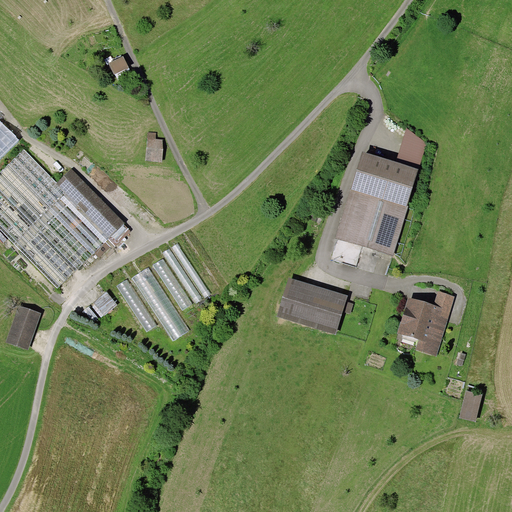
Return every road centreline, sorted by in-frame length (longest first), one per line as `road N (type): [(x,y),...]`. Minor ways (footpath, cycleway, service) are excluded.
road 1 (unclassified): [(0,511),(15,493),(58,322),(115,266),(231,198),(351,78)]
road 2 (track): [(207,215),(107,0)]
road 3 (track): [(468,432),(410,459),(365,511)]
